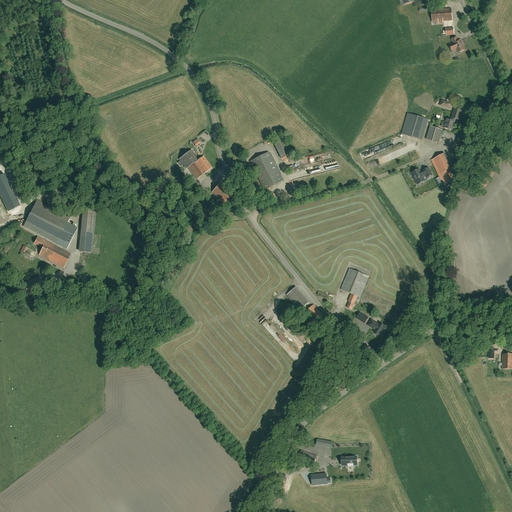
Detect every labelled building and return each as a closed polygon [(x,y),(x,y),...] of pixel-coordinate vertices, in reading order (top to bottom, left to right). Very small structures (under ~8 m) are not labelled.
[(432,22),(438,22),(438,23),(443,23),(443,21),(452,20),(451,8),(431,10),(432,22)] [(452,52),(456,50),(458,53),(465,50),(460,40),(458,41),(457,37),(451,40),(453,43),(449,45),(452,52)] [(440,106),(451,109),(452,104),(441,100),(440,106)] [(460,121),(459,120),(462,111),(454,109),(451,121),(445,119),(444,124),(440,123),(438,127),(443,128),(452,130),(454,124),(456,124),(458,124),(459,122),(460,121)] [(426,126),(428,120),(407,114),(401,134),(422,140),(426,126)] [(438,143),(442,130),(430,127),(426,140),(438,143)] [(281,159),(290,154),(283,139),(274,144),(281,159)] [(456,142),(452,148),(458,154),(462,147),(456,142)] [(196,180),(212,168),(203,157),(199,160),(192,150),(179,160),(186,169),(188,168),(196,180)] [(264,190),(282,181),(268,152),(250,162),(264,190)] [(304,162),(313,160),(312,159),(314,158),(314,157),(324,155),(323,153),(312,155),(308,156),(309,157),(303,158),(304,162)] [(428,158),(440,183),(451,178),(446,168),(448,168),(441,153),(428,158)] [(417,185),(425,181),(423,178),(426,177),(426,178),(432,175),(428,168),(423,171),(420,173),(419,170),(412,173),(417,185)] [(5,174),(0,176),(0,191),(10,211),(22,205),(5,174)] [(224,204),(232,194),(220,183),(212,193),(224,204)] [(37,201),(24,226),(66,248),(76,229),(66,224),(69,218),(37,201)] [(91,253),(94,230),(82,229),(80,252),(91,253)] [(63,268),(71,254),(37,237),(34,244),(43,248),(39,255),(63,268)] [(349,269),(340,290),(351,294),(348,302),(349,302),(347,306),(352,308),(357,297),(360,298),(369,277),(349,269)] [(28,296),(44,289),(39,277),(23,284),(28,296)] [(299,311),(309,303),(296,287),(286,294),(299,311)] [(316,324),(324,316),(313,305),(305,313),(316,324)] [(356,318),(364,324),(368,318),(360,312),(356,318)] [(288,331),(274,314),(270,318),(284,334),(288,331)] [(264,319),(260,323),(265,329),(269,325),(264,319)] [(371,321),(367,326),(374,330),(373,333),(374,334),(374,335),(377,336),(378,336),(379,337),(385,328),(378,324),(378,325),(371,321)] [(309,334),(314,328),(309,323),(304,329),(309,334)] [(276,340),(290,358),(294,355),(281,337),(276,340)] [(511,369),(511,354),(502,354),(502,369),(511,369)] [(322,437),(326,427),(318,424),(315,434),(322,437)] [(317,440),(316,445),(331,448),(332,442),(317,440)] [(312,468),(316,456),(300,451),(297,462),(312,468)] [(354,465),(357,465),(357,457),(342,458),(342,466),(347,465),(347,467),(354,466),(354,465)] [(327,484),(327,483),(330,483),(330,479),(327,479),(326,474),(311,476),(312,486),(327,484)] [(288,492),(300,495),(303,481),(291,478),(288,492)]
